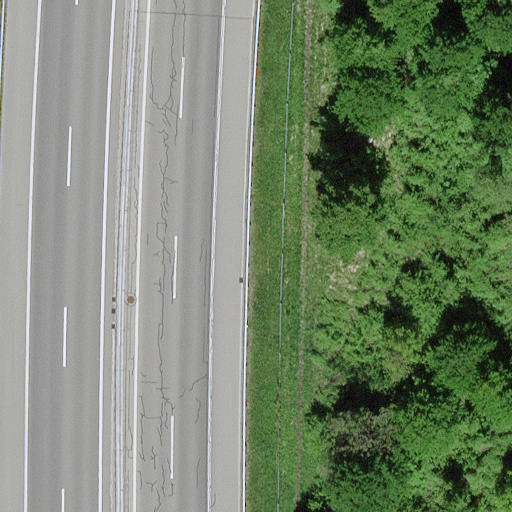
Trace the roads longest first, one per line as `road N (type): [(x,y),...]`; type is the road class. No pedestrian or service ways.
road 1 (motorway): [(93,0),(77,511)]
road 2 (motorway): [(175,511),(188,0)]
